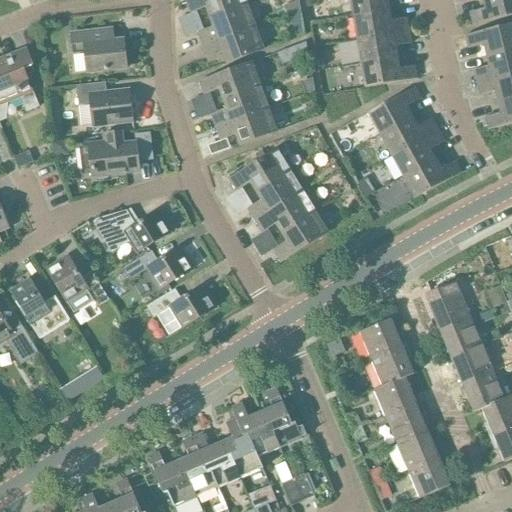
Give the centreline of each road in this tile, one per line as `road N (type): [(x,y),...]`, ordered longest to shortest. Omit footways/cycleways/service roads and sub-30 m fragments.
road 1 (tertiary): [(0,494),(279,324)]
road 2 (tertiary): [(279,324),(511,190)]
road 3 (residential): [(488,503),(398,289)]
road 4 (residential): [(359,508),(279,324)]
road 5 (residential): [(485,172),(461,126),(434,0)]
road 6 (residential): [(190,174),(164,87),(159,0)]
road 7 (residential): [(279,324),(190,174)]
road 8 (residential): [(190,174),(81,212),(39,239)]
